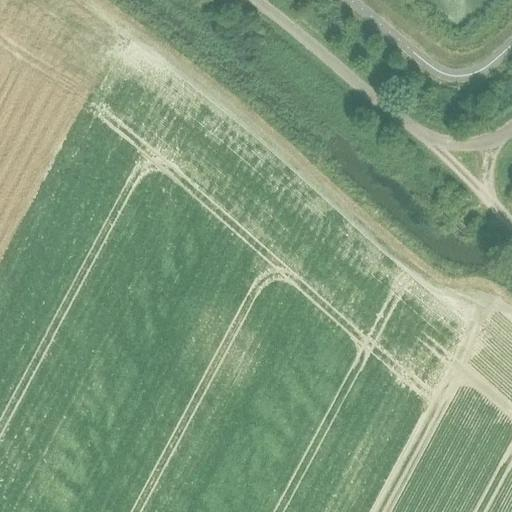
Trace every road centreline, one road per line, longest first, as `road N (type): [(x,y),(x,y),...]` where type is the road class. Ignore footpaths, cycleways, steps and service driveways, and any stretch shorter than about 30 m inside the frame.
road 1 (track): [(420,134),(255,0)]
road 2 (track): [(511,227),(420,134)]
